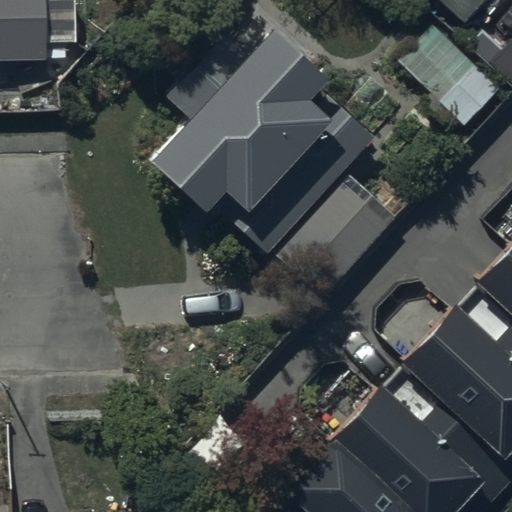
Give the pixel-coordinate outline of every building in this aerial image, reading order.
[(41,0),(0,0),(0,50),(43,50),(41,0)] [(443,0),(460,15),(473,0),(443,0)] [(216,20),(158,84),(177,101),(141,141),(196,190),(215,168),(234,185),(222,199),(265,238),(369,123),(322,82),(312,93),(298,80),(318,59),(261,8),(235,37),(216,20)] [(387,208),(343,167),(275,240),(319,280),(387,208)] [(511,210),(461,266),(507,308),(489,327),(446,289),(392,348),(437,389),(416,412),(372,373),(244,511),(468,511),(511,464),(511,210)] [(138,438),(73,440),(73,470),(139,469),(138,438)]
